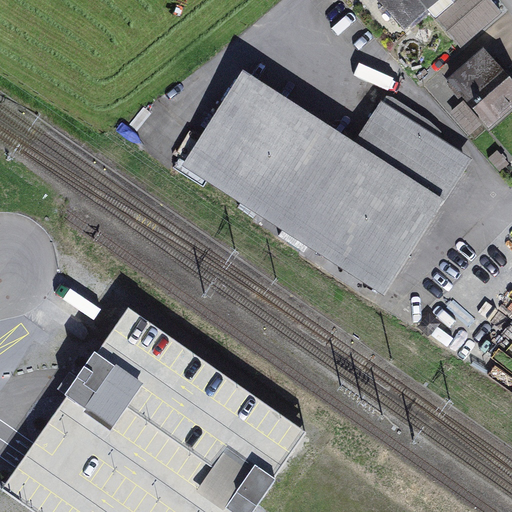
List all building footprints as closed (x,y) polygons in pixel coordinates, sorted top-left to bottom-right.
[(382,0),(406,28),(425,11),(416,0),(382,0)] [(416,0),(425,11),(427,9),(460,48),(501,13),(489,0),(416,0)] [(489,125),(511,105),(511,89),(500,75),(492,66),(483,56),(452,82),(453,82),(464,95),(489,125)] [(497,61),(492,66),(500,75),(505,70),(497,61)] [(244,80),(190,164),(385,289),(466,165),(432,143),(439,132),(388,99),(355,151),(244,80)] [(464,95),(453,82),(449,86),(460,99),(464,95)] [(453,114),(470,134),(481,124),(464,105),(453,114)] [(497,153),(490,159),(499,169),(506,163),(497,153)] [(2,492),(30,511),(251,511),(306,433),(128,310),(26,457),(2,492)]
